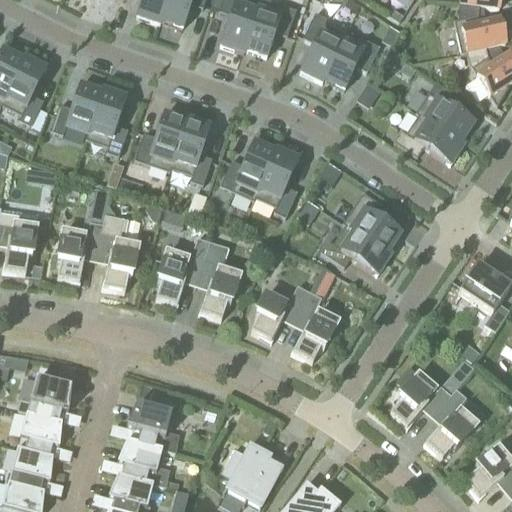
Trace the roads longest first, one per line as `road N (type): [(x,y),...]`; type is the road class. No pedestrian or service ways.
road 1 (residential): [(0,1),(63,33),(300,116),(452,220)]
road 2 (residential): [(452,220),(329,423)]
road 3 (residential): [(116,338),(225,370),(329,423)]
road 4 (residential): [(76,511),(116,338)]
road 5 (residential): [(329,423),(434,511)]
